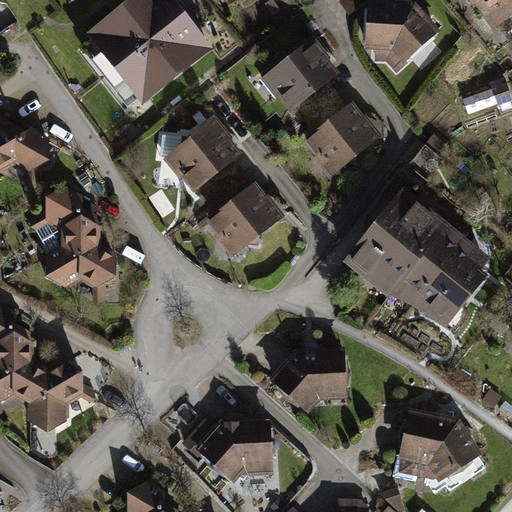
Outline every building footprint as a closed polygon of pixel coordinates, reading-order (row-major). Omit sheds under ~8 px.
[(62,0),(69,9),(82,0),(62,0)] [(174,0),(128,0),(87,32),(144,106),(215,52),(174,0)] [(339,0),(338,1),(349,14),(366,0),(339,0)] [(415,1),(389,0),(368,0),(366,49),(376,49),(375,61),(387,62),(397,73),(409,63),(407,61),(442,31),(415,1)] [(511,0),(473,0),(494,29),(511,15),(511,0)] [(315,36),(260,79),(280,104),(283,102),(291,112),(341,73),(329,59),(331,57),(315,36)] [(511,94),(505,76),(490,82),(499,107),(511,101),(511,94)] [(353,101),(304,139),(316,154),(313,157),(329,178),(383,136),(366,114),(365,115),(353,101)] [(217,116),(163,159),(180,180),(184,178),(195,191),(243,153),(231,139),(233,137),(217,116)] [(39,185),(39,166),(49,160),(49,137),(31,127),(15,136),(0,126),(0,173),(14,165),(26,172),(26,185),(32,188),(39,185)] [(255,181),(207,219),(218,234),(215,237),(232,258),(286,215),(269,194),(267,196),(255,181)] [(45,196),(46,210),(30,218),(31,227),(36,230),(50,222),(61,227),(61,245),(78,256),(104,243),(104,219),(94,213),(98,206),(83,198),(83,196),(65,186),(45,196)] [(341,263),(376,289),(430,216),(395,190),(341,263)] [(467,243),(430,216),(376,289),(413,316),(467,243)] [(106,300),(106,281),(116,275),(116,253),(115,253),(115,249),(104,243),(78,256),(61,245),(46,254),(45,276),(65,287),(67,286),(69,288),(81,282),(93,288),(93,301),(98,305),(106,300)] [(502,269),(467,243),(413,316),(448,342),(502,269)] [(0,364),(13,372),(33,361),(33,342),(31,341),(31,332),(15,323),(15,312),(0,302),(0,364)] [(296,349),(269,379),(308,414),(321,401),(348,400),(346,347),(296,349)] [(63,359),(47,368),(47,393),(28,404),(28,422),(47,432),(67,421),(67,419),(70,418),(70,404),(81,398),(90,403),(96,400),(95,391),(83,384),(83,370),(63,359)] [(24,401),(28,404),(47,393),(47,368),(33,361),(13,372),(0,364),(0,414),(2,413),(2,405),(14,398),(23,403),(24,401)] [(410,408),(399,459),(402,460),(400,472),(434,480),(437,478),(440,483),(483,454),(460,419),(410,408)] [(205,418),(182,444),(198,458),(201,454),(235,484),(244,472),(249,477),(274,475),(271,416),(221,419),(215,426),(205,418)] [(127,493),(127,506),(116,511),(165,511),(165,492),(163,491),(166,486),(152,477),(149,482),(147,481),(127,493)] [(398,487),(379,494),(398,511),(400,511),(406,510),(398,487)] [(286,511),(367,511),(359,499),(333,496),(330,511),(329,511),(294,511),(291,508),(286,511)]
